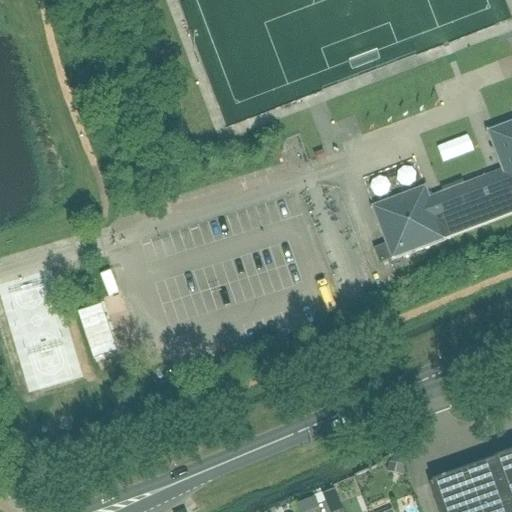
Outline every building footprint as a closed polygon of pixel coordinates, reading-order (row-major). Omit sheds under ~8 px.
[(511,126),(487,136),(501,173),(429,200),(425,188),(370,209),(384,247),(373,251),(379,266),(390,262),(390,263),(446,243),(511,216),(511,126)] [(455,128),(424,140),(436,172),(468,160),(455,128)] [(317,163),(318,166),(325,163),(324,160),(322,154),(314,157),(317,163)] [(107,298),(117,294),(109,274),(99,277),(107,298)] [(430,485),(427,486),(433,503),(435,511),(511,511),(511,455),(430,485)] [(326,506),(337,502),(333,491),(322,496),(326,506)]
